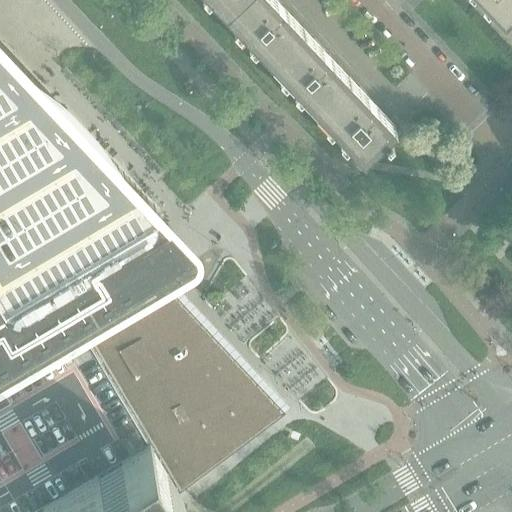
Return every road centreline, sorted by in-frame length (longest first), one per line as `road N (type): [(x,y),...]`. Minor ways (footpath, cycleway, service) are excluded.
road 1 (tertiary): [(59,0),(140,85),(208,125),(243,163),(434,399),(462,447)]
road 2 (tertiary): [(505,422),(436,333),(125,0)]
road 3 (residential): [(506,141),(362,0)]
road 4 (secondary): [(462,447),(352,511)]
